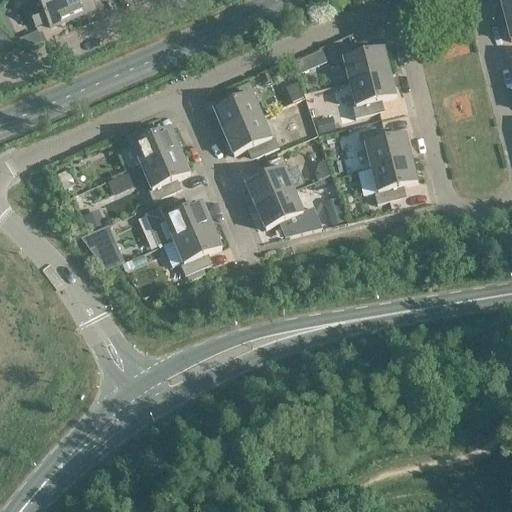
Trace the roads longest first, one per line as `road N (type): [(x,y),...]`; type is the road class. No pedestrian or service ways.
road 1 (secondary): [(511,291),(226,353)]
road 2 (residential): [(392,9),(450,215),(490,212),(511,197)]
road 3 (residential): [(178,96),(392,9)]
road 4 (residential): [(0,78),(189,0)]
road 5 (residential): [(0,169),(178,96)]
road 6 (residential): [(178,96),(247,255)]
road 7 (residential): [(511,153),(473,0)]
road 8 (tertiary): [(90,325),(0,220)]
